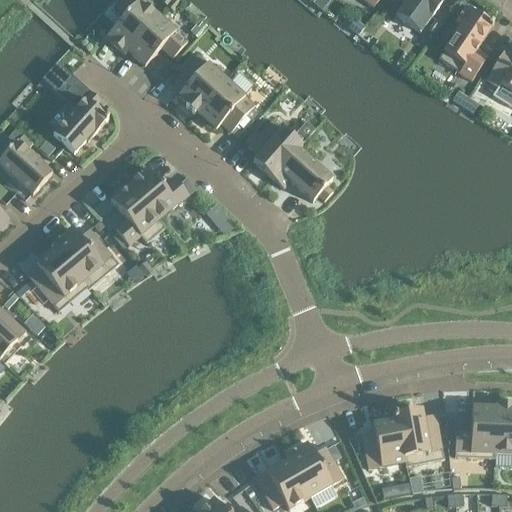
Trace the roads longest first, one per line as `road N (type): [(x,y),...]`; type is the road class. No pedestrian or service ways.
road 1 (residential): [(313,355),(193,425),(102,511)]
road 2 (residential): [(144,511),(212,450),(326,390)]
road 3 (residential): [(511,332),(406,336),(313,355)]
road 4 (residential): [(145,125),(0,254)]
road 5 (residential): [(326,390),(456,357),(511,354)]
road 6 (residential): [(279,253),(259,224),(145,125)]
